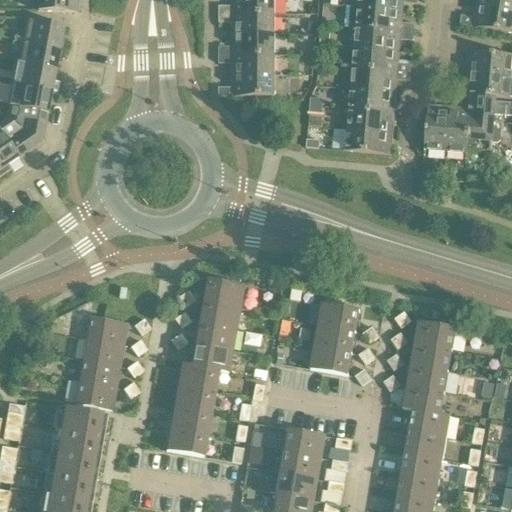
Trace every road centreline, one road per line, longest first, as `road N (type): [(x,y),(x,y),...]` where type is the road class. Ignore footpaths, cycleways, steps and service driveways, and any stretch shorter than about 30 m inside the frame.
road 1 (residential): [(0,198),(46,168),(59,146),(85,13)]
road 2 (tertiary): [(511,278),(306,218)]
road 3 (residential): [(355,511),(372,415),(266,396)]
road 4 (tertiary): [(1,277),(48,266),(124,218)]
road 5 (tertiary): [(105,191),(1,277)]
